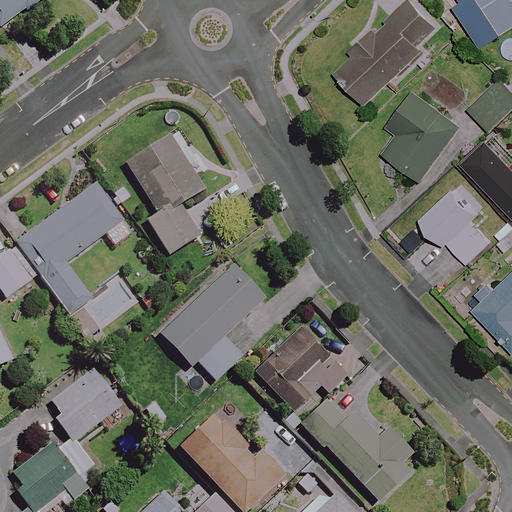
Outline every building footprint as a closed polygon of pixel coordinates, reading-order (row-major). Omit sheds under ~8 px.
[(44,0),(0,0),(0,30),(1,32),(44,0)] [(440,29),(414,0),(336,72),(366,105),(424,52),(419,48),(440,29)] [(511,1),(511,0),(462,0),(464,1),(454,8),(483,50),(511,29),(511,1)] [(511,112),(511,92),(502,82),(471,110),(491,132),(511,112)] [(463,129),(417,95),(391,130),(400,137),(387,155),(423,183),(463,129)] [(194,177),(171,139),(126,165),(157,216),(147,222),(169,258),(199,240),(179,207),(211,188),(201,172),(194,177)] [(511,169),(490,145),(465,166),(511,219),(511,169)] [(131,235),(97,188),(18,244),(71,318),(93,302),(67,265),(106,237),(114,248),(131,235)] [(480,215),(455,189),(422,221),(447,247),(449,245),(469,265),(492,243),(472,223),(480,215)] [(32,281),(12,251),(0,259),(0,291),(6,299),(32,281)] [(264,303),(233,269),(160,336),(192,370),(197,365),(215,383),(243,356),(226,338),(264,303)] [(511,275),(498,289),(493,284),(481,296),(486,302),(476,311),(511,349),(511,275)] [(293,416),(310,400),(320,390),(327,398),(350,375),(304,327),(254,375),(293,416)] [(0,367),(12,362),(0,336),(0,367)] [(120,408),(93,372),(51,404),(60,416),(55,420),(73,444),(120,408)] [(346,420),(327,401),(302,427),(378,504),(419,463),(388,432),(378,442),(351,415),(346,420)] [(256,456),(217,415),(181,449),(240,511),(248,511),(284,478),(259,452),(256,456)] [(92,469),(71,443),(59,452),(52,444),(13,475),(23,488),(17,493),(29,509),(24,511),(41,511),(66,493),(73,503),(89,491),(79,479),(92,469)] [(174,511),(161,497),(145,511),(174,511)] [(229,511),(215,497),(200,511),(229,511)] [(349,511),(336,497),(325,507),(317,499),(302,511),(349,511)]
